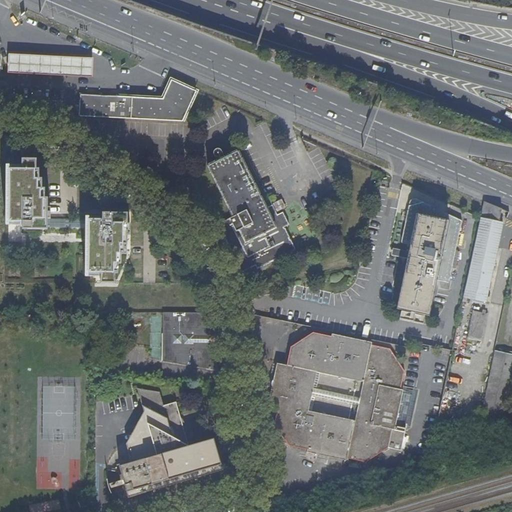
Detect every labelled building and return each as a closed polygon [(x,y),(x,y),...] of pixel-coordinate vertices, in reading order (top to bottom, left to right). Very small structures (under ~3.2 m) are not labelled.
[(93,57),(9,53),(8,73),(93,77),(93,57)] [(131,97),(129,119),(183,122),(197,91),(171,80),(163,99),(131,97)] [(129,119),(131,97),(80,94),(79,116),(129,119)] [(265,204),(262,199),(262,198),(238,152),(218,162),(208,168),(234,218),(219,226),(237,263),(237,264),(242,274),(258,267),(260,271),(298,251),(287,228),(291,226),(280,204),(268,210),(267,209),(265,204)] [(23,230),(48,230),(48,198),(45,198),(45,190),(42,190),(42,180),(39,180),(39,170),(36,170),(36,160),(22,160),(22,170),(7,170),(7,224),(23,224),(23,230)] [(268,195),(269,197),(273,205),(277,203),(272,193),(268,195)] [(269,197),(262,199),(265,204),(267,209),(273,206),(273,205),(269,197)] [(406,252),(401,250),(399,258),(405,259),(394,310),(427,317),(435,282),(447,284),(451,269),(455,269),(458,253),(454,252),(460,223),(414,198),(412,198),(408,200),(405,213),(403,221),(399,243),(408,245),(406,252)] [(480,218),(499,222),(502,210),(483,202),(480,218)] [(127,214),(85,212),(82,275),(98,276),(97,283),(112,284),(113,274),(116,274),(116,264),(119,265),(119,254),(126,255),(127,222),(127,214)] [(480,218),(462,302),(466,303),(467,299),(485,303),(493,268),(495,269),(496,264),(494,263),(502,223),(499,222),(480,218)] [(399,258),(401,250),(391,248),(389,256),(399,258)] [(467,339),(481,343),(488,314),(473,311),(467,339)] [(199,338),(206,338),(206,313),(163,313),(163,362),(219,371),(215,352),(213,349),(212,347),(210,346),(209,345),(205,343),(200,342),(199,342),(199,340),(199,338)] [(386,451),(386,448),(390,431),(392,432),(393,425),(401,393),(398,392),(403,372),(389,351),(371,346),(371,344),(331,335),(330,337),(312,333),(289,347),(285,365),(282,365),(279,381),(282,382),(280,390),(277,390),(273,405),(276,406),(272,424),(286,447),(304,451),(304,454),(344,463),(345,460),(364,464),(386,451)] [(511,354),(494,351),(479,422),(501,427),(511,377),(511,354)] [(154,500),(198,488),(194,473),(218,466),(212,441),(188,447),(186,440),(186,439),(186,433),(186,431),(185,427),(183,423),(179,416),(175,402),(163,406),(159,391),(136,388),(146,423),(133,427),(136,440),(125,443),(131,468),(119,472),(125,492),(150,485),(154,500)] [(401,451),(406,428),(393,425),(392,432),(390,431),(386,448),(401,451)]
